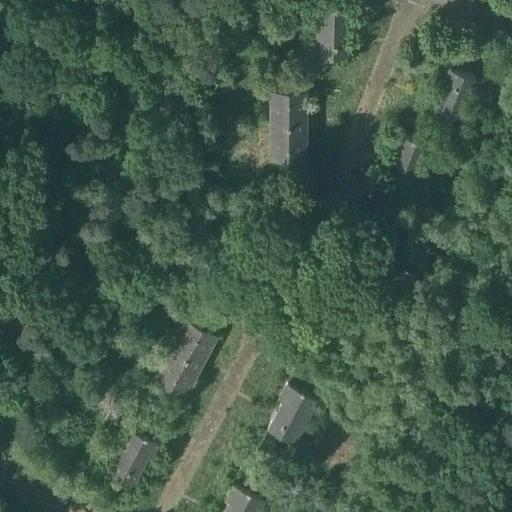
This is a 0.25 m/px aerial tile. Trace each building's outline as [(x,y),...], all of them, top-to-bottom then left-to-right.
[(350,4),(317,3),(315,52),(344,53),(345,21),(350,21),(350,4)] [(463,47),(436,36),(430,50),(451,58),(449,65),(455,68),(463,47)] [(455,68),(449,65),(430,114),(457,124),(475,76),(455,68)] [(305,87),(270,86),(270,121),(300,121),(300,108),(305,108),(305,87)] [(300,121),(270,121),(270,156),(305,156),(305,135),(300,135),(300,121)] [(429,142),(397,130),(391,146),(395,148),(384,177),(411,188),(429,142)] [(337,213),(293,197),(285,218),(329,234),(337,213)] [(217,332),(186,315),(168,348),(195,363),(203,348),(207,351),(217,332)] [(329,348),(310,338),(299,359),(318,369),(329,348)] [(195,363),(168,348),(153,376),(184,393),(194,374),(190,372),(195,363)] [(318,397),(287,380),(278,397),(283,399),(269,425),(295,440),(318,397)] [(30,426),(0,409),(0,440),(17,450),(30,426)] [(158,441),(129,425),(105,468),(131,482),(146,454),(150,456),(158,441)] [(255,511),(263,496),(233,481),(225,497),(229,500),(223,511),(255,511)]
